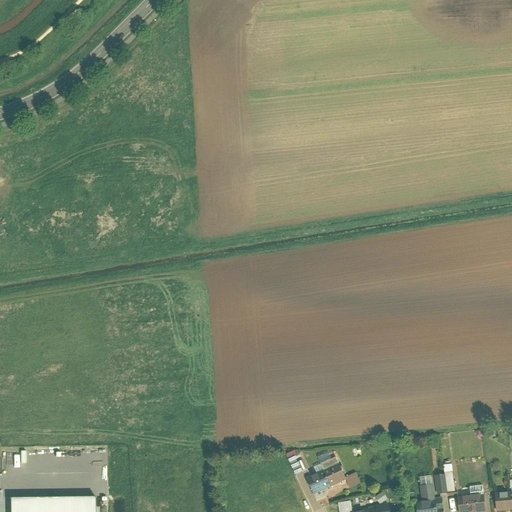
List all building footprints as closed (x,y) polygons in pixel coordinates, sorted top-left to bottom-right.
[(303,478),(311,495),(345,480),(334,457),(330,458),(327,452),(316,457),(319,464),(312,467),(315,473),(303,478)] [(451,464),(443,465),(444,474),(437,475),(439,493),(454,491),(451,464)] [(344,477),(349,488),(360,483),(355,472),(344,477)] [(414,511),(444,511),(443,498),(434,499),(431,476),(418,477),(421,501),(413,502),(414,511)] [(494,501),(494,511),(511,510),(511,479),(510,480),(510,492),(497,492),(498,501),(494,501)] [(457,505),(457,511),(484,511),(483,485),(469,486),(469,495),(459,496),(460,505),(457,505)] [(375,495),(377,503),(386,501),(384,493),(375,495)] [(96,511),(96,497),(5,498),(5,511),(96,511)] [(388,511),(387,502),(376,503),(376,500),(363,502),(364,509),(352,511),(350,500),(337,503),(338,511),(388,511)]
